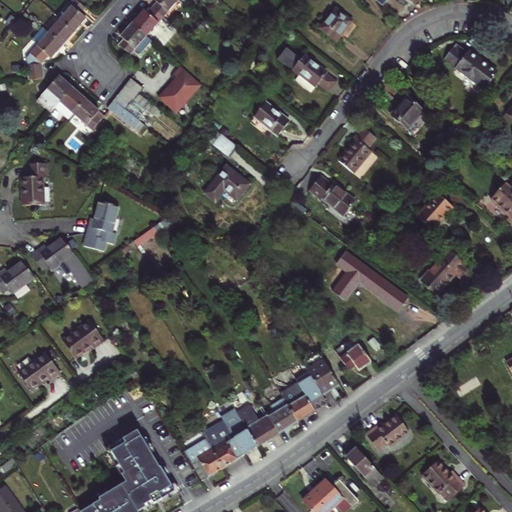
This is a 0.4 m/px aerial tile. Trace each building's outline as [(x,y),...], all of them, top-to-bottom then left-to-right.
[(72,0),(73,1),(61,14),(75,26),(84,17),(87,13),(81,8),(86,2),(83,0),(72,0)] [(143,5),(133,16),(147,28),(164,9),(153,0),(148,6),(145,3),(143,5)] [(153,0),(164,9),(171,0),(153,0)] [(336,27),(352,7),(342,0),(330,0),(319,15),(336,27)] [(49,27),(63,40),(70,32),(75,26),(61,14),(49,27)] [(130,20),(121,30),(125,33),(121,38),(131,47),(135,42),(147,28),(133,16),(130,20)] [(48,50),(52,53),(62,42),(63,40),(49,27),(38,41),(40,43),(37,47),(44,54),(48,50)] [(155,35),(147,28),(135,42),(143,49),(155,35)] [(328,78),(337,67),(304,41),(301,45),(286,34),(277,46),(299,62),(296,67),(311,78),(315,72),(316,73),(318,70),(328,78)] [(462,45),(456,40),(447,52),(481,79),(494,62),(466,40),(462,45)] [(44,54),(37,47),(27,58),(28,60),(41,58),(41,57),(43,55),(44,54)] [(28,60),(29,67),(42,65),(41,58),(28,60)] [(209,77),(186,59),(180,67),(187,72),(179,82),(171,93),(188,105),(209,77)] [(30,74),(43,72),(42,65),(29,67),(30,74)] [(68,76),(60,69),(48,82),(60,93),(72,80),(68,76)] [(139,87),(143,81),(131,72),(127,78),(139,87)] [(392,107),(408,90),(393,76),(378,93),(392,107)] [(139,87),(127,78),(122,84),(134,93),(139,87)] [(72,80),(60,93),(74,106),(86,92),(80,86),(72,80)] [(134,93),(122,84),(118,90),(130,99),(134,93)] [(149,102),(155,106),(159,101),(139,87),(134,93),(149,102)] [(511,89),(500,104),(510,112),(511,108),(511,89)] [(127,103),(130,99),(118,90),(114,95),(126,104),(127,103)] [(277,124),(289,108),(265,91),(255,104),(270,115),(269,117),(277,124)] [(96,106),(98,103),(92,98),(86,92),(74,106),(91,121),(101,111),(96,106)] [(56,98),(69,111),(74,106),(60,93),(56,98)] [(127,103),(141,113),(149,102),(134,93),(130,99),(127,103)] [(391,111),(407,129),(428,111),(411,93),(391,111)] [(108,102),(120,112),(122,109),(126,104),(114,95),(108,102)] [(122,109),(120,112),(139,126),(147,117),(141,113),(127,103),(126,104),(122,109)] [(365,136),(374,127),(362,116),(353,126),(355,128),(336,148),(350,161),(370,140),(365,136)] [(227,145),(235,135),(221,123),(212,134),(227,145)] [(237,189),(249,173),(225,155),(205,182),(216,189),(224,179),(237,189)] [(331,174),(320,164),(308,178),(320,188),(321,187),(341,205),(354,191),(333,172),(331,174)] [(25,206),(48,208),(52,167),(37,165),(35,179),(28,178),(26,198),(25,206)] [(511,181),(504,174),(490,190),(509,207),(506,210),(511,215),(511,181)] [(428,222),(449,199),(433,184),(412,207),(428,222)] [(117,207),(99,202),(94,220),(90,219),(85,238),(83,247),(101,252),(104,243),(111,245),(114,234),(110,233),(117,207)] [(137,244),(159,235),(157,228),(134,238),(137,244)] [(64,256),(73,249),(60,233),(46,245),(45,242),(37,249),(31,253),(42,267),(48,262),(52,266),(64,256)] [(467,256),(447,238),(420,270),(436,283),(453,262),(458,267),(467,256)] [(89,268),(73,249),(64,256),(85,282),(93,275),(89,268)] [(399,312),(408,299),(391,287),(390,288),(349,259),(350,258),(345,255),(336,268),(346,275),(347,276),(345,280),(343,279),(333,293),(346,302),(359,284),(362,286),(363,284),(379,295),(378,297),(399,312)] [(390,288),(391,287),(350,258),(349,259),(390,288)] [(14,294),(35,277),(21,261),(13,268),(7,272),(5,269),(0,273),(0,290),(4,295),(11,289),(14,294)] [(379,295),(363,284),(362,286),(378,297),(379,295)] [(88,313),(61,334),(74,352),(90,340),(92,342),(104,333),(88,313)] [(356,367),(359,371),(371,362),(359,346),(347,355),(346,354),(340,358),(350,372),(356,367)] [(58,369),(43,348),(15,369),(28,387),(44,375),(46,378),(58,369)] [(324,351),(308,361),(317,375),(328,393),(344,383),(324,351)] [(317,375),(304,382),(321,409),(333,402),(328,393),(317,375)] [(287,393),(288,394),(303,420),(321,409),(304,382),(287,393)] [(272,415),(283,432),(303,420),(288,394),(267,407),(272,415)] [(239,408),(226,416),(249,453),(262,445),(244,416),(239,408)] [(256,409),(244,416),(262,445),(283,432),(272,415),(267,418),(266,416),(263,418),(262,415),(261,416),(256,409)] [(226,416),(205,430),(209,436),(227,466),(249,453),(226,416)] [(383,428),(367,439),(379,455),(388,449),(390,452),(410,437),(398,421),(385,431),(383,428)] [(124,472),(129,479),(111,490),(109,486),(99,492),(102,497),(84,509),(85,511),(143,511),(147,509),(146,506),(149,504),(150,506),(170,493),(172,496),(183,490),(177,481),(174,483),(168,473),(170,472),(166,466),(165,467),(163,465),(154,451),(156,450),(147,436),(145,437),(140,428),(108,447),(114,458),(118,456),(122,463),(119,465),(123,472),(124,472)] [(188,449),(190,453),(207,479),(227,466),(209,436),(188,449)] [(368,483),(378,474),(352,445),(342,455),(368,483)] [(3,468),(6,472),(19,463),(16,459),(3,468)] [(453,476),(450,478),(438,466),(423,480),(440,499),(443,496),(450,504),(465,490),(453,476)] [(325,481),(300,503),(307,511),(333,511),(336,510),(338,511),(349,511),(358,503),(340,482),(333,489),(325,481)] [(29,511),(9,485),(0,491),(0,511),(29,511)]
